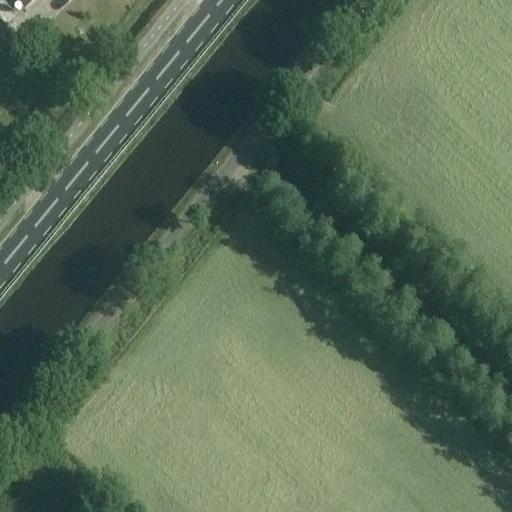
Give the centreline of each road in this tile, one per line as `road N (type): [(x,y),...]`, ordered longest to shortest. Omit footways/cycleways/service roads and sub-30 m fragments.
road 1 (unclassified): [(0,446),(366,0)]
road 2 (primary): [(0,265),(211,0)]
